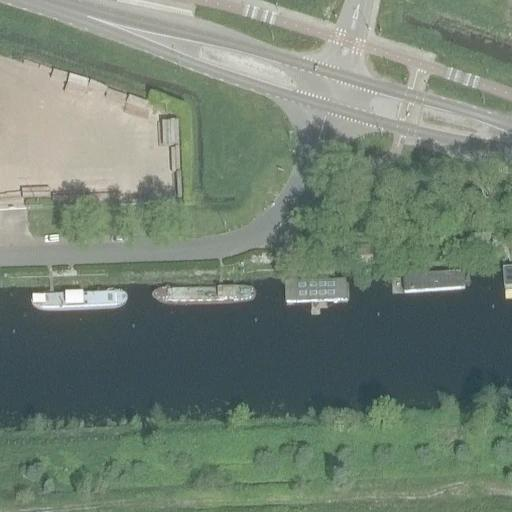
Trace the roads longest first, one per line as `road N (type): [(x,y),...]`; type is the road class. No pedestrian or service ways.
road 1 (unclassified): [(0,258),(206,250),(245,240),(296,196),(328,106)]
road 2 (secondary): [(338,75),(259,51),(115,26)]
road 3 (secondary): [(115,26),(195,65),(328,106)]
road 4 (secondary): [(328,106),(415,132),(511,147)]
road 5 (secondary): [(511,129),(338,75)]
